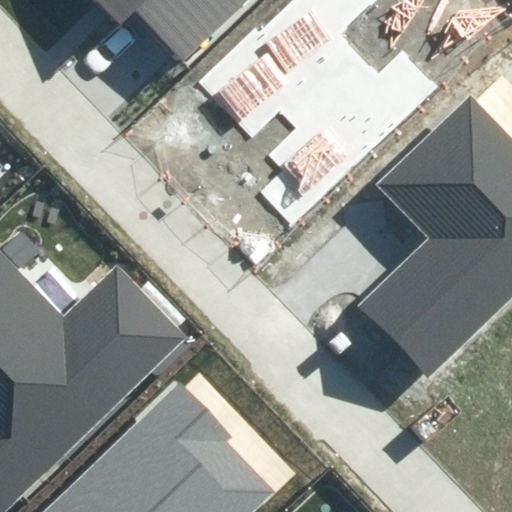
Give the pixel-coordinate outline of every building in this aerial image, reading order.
[(99,0),(122,24),(134,13),(183,64),(249,0),(99,0)] [(257,193),(286,225),(442,84),(408,46),(377,74),(342,36),(382,0),(292,0),(198,86),(246,139),(278,110),(296,130),(269,155),(283,170),(257,193)] [(359,299),(430,371),(511,290),(511,141),(464,93),(374,181),(425,233),(359,299)] [(0,509),(185,334),(119,264),(68,312),(0,240),(0,509)] [(245,511),(273,486),(232,444),(241,435),(187,378),(45,511),(245,511)]
